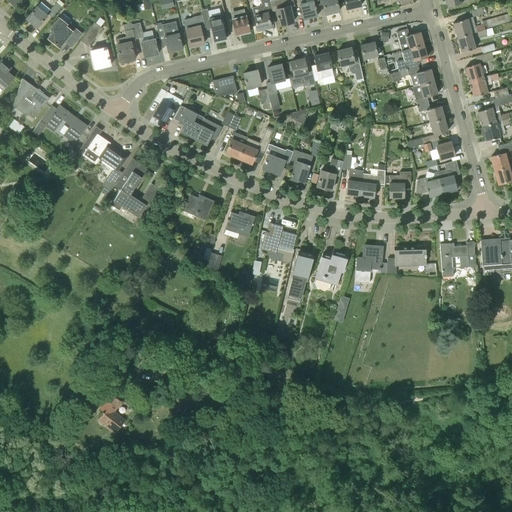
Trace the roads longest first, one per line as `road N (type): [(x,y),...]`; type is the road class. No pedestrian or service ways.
road 1 (unclassified): [(485,211),(398,218),(310,208),(198,164),(115,114)]
road 2 (unclassified): [(115,114),(149,75),(429,7)]
road 3 (unclassified): [(485,211),(429,7)]
road 4 (unclassified): [(115,114),(0,29)]
